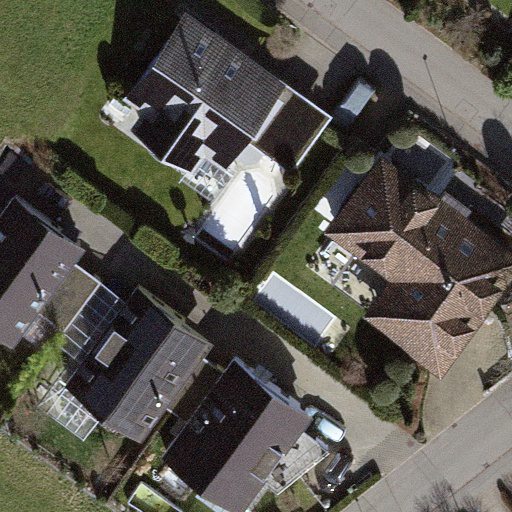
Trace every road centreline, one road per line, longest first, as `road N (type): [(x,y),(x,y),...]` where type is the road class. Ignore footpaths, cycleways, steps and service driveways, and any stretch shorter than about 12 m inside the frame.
road 1 (residential): [(511,122),(341,0)]
road 2 (residential): [(511,416),(392,511)]
